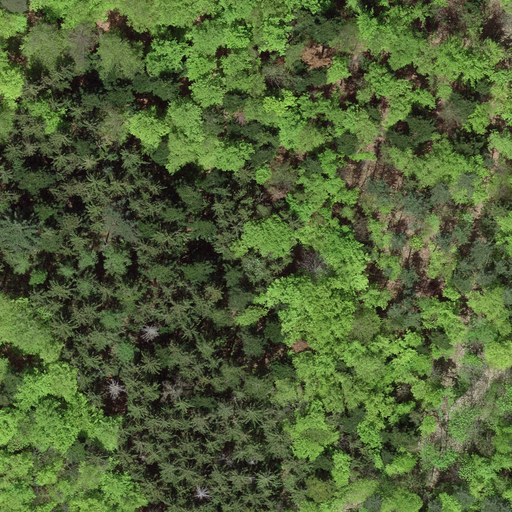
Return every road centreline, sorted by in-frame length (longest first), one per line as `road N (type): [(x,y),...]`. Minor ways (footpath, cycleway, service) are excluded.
road 1 (track): [(435,431),(499,95),(500,0)]
road 2 (track): [(511,344),(427,440),(332,511)]
road 3 (track): [(0,89),(106,0)]
